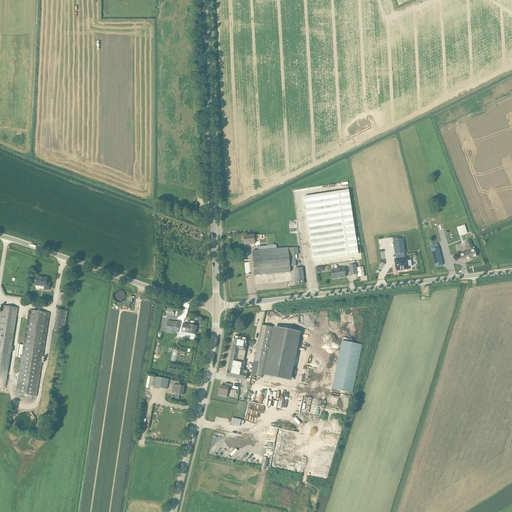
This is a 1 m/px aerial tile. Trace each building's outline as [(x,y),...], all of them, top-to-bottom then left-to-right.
[(304,196),(314,260),(358,253),(348,190),(304,196)] [(397,264),(409,262),(408,250),(405,250),(404,246),(406,246),(404,231),(394,233),(395,247),(397,247),(397,251),(395,251),(397,264)] [(243,236),(244,245),(254,244),(254,241),(260,240),(262,240),(261,235),(243,236)] [(465,258),(466,260),(476,256),(474,250),(475,250),(474,247),(473,247),(470,240),(469,237),(463,239),(465,242),(464,242),(467,250),(468,250),(459,254),(459,255),(461,260),(465,258)] [(439,247),(438,247),(437,244),(430,245),(431,249),(435,267),(443,265),(439,247)] [(252,251),(254,276),(290,272),(290,267),(296,266),(294,248),(288,248),(276,249),(276,245),(258,247),(258,250),(252,251)] [(349,266),(350,276),(357,275),(356,265),(349,266)] [(303,268),(294,268),(295,285),(304,284),(303,268)] [(332,279),(345,277),(344,268),(331,270),(332,279)] [(46,282),(47,278),(36,276),(35,285),(44,287),(44,289),(49,290),(50,283),(46,282)] [(1,312),(0,311),(0,386),(5,387),(18,308),(2,305),(1,312)] [(65,331),(66,320),(67,311),(57,309),(54,329),(65,331)] [(51,399),(61,334),(46,332),(49,313),(29,310),(16,393),(15,398),(36,401),(36,396),(51,399)] [(168,320),(165,332),(172,333),(173,328),(179,329),(180,323),(168,320)] [(181,331),(188,333),(195,334),(196,326),(190,325),(183,324),(181,331)] [(273,327),(261,325),(251,375),(263,377),(273,327)] [(291,380),(300,333),(274,327),(264,375),(290,381),(291,380)] [(233,342),(228,370),(227,370),(226,376),(245,380),(247,374),(247,371),(243,371),(243,370),(246,370),(246,369),(248,369),(249,361),(245,361),(244,361),(247,342),(246,341),(246,338),(234,336),(233,342)] [(362,345),(341,341),(332,389),(352,393),(362,345)] [(167,389),(168,380),(161,378),(156,377),(154,387),(167,389)] [(227,396),(228,388),(231,388),(232,385),(225,383),(224,386),(220,385),(218,395),(227,396)] [(256,384),(253,396),(299,404),(297,412),(322,416),(326,397),(256,384)] [(182,395),(184,387),(173,385),(172,393),(182,395)] [(242,391),(240,401),(247,401),(249,392),(242,391)] [(23,432),(25,432),(27,432),(29,431),(30,430),(32,429),(33,428),(34,427),(35,425),(36,423),(36,421),(36,420),(35,418),(34,416),(33,415),(32,413),(30,412),(29,411),(27,411),(25,411),(23,411),(22,411),(20,412),(18,413),(17,415),(16,416),(15,418),(15,420),(15,421),(15,423),(15,425),(16,427),(17,428),(18,429),(20,430),(22,431),(23,432)]
